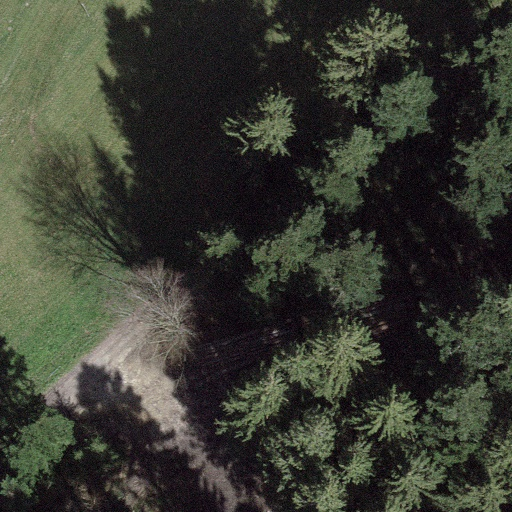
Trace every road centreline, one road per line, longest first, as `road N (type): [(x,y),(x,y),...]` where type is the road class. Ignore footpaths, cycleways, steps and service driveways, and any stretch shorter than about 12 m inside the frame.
road 1 (track): [(0,462),(511,24)]
road 2 (track): [(511,305),(296,347),(127,352)]
